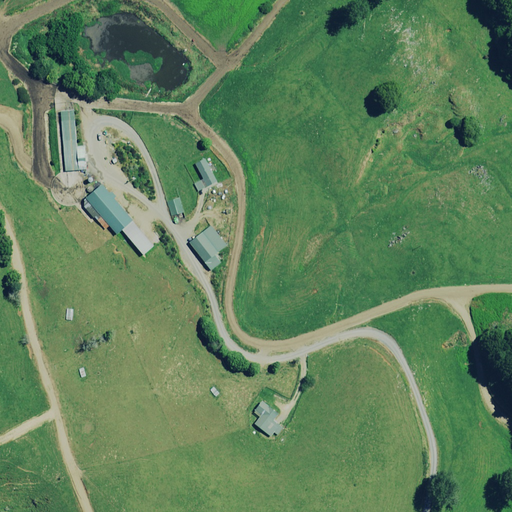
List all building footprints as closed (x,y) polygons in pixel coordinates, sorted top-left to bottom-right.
[(77,146),(74,111),(61,112),(65,171),(86,170),(84,146),(77,146)] [(216,182),(205,159),(196,164),(203,180),(194,184),(198,191),(216,182)] [(89,222),(95,217),(105,230),(110,226),(117,235),(123,230),(143,255),(154,246),(103,184),(86,198),(88,200),(82,204),(90,213),(85,217),(89,222)] [(185,217),(181,203),(169,207),(173,221),(185,217)] [(226,246),(211,226),(189,243),(211,271),(221,263),(215,255),(226,246)] [(213,387),(210,390),(216,397),(219,393),(213,387)] [(278,414),(262,401),(254,412),(260,417),(255,424),(271,437),(274,432),(278,435),(283,429),(273,421),(278,414)]
